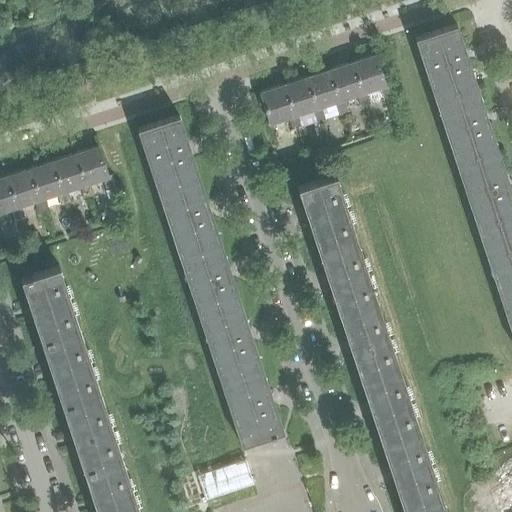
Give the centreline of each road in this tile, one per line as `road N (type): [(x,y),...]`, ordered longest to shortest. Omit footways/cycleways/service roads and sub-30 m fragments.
road 1 (residential): [(359,511),(219,80)]
road 2 (residential): [(219,80),(460,0)]
road 3 (residential): [(0,151),(219,80)]
road 4 (residential): [(48,511),(0,365)]
